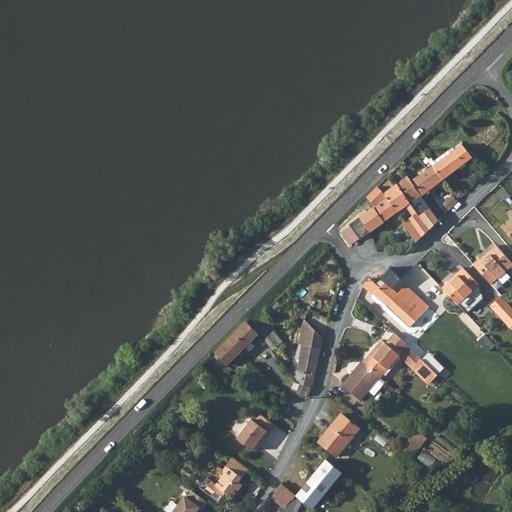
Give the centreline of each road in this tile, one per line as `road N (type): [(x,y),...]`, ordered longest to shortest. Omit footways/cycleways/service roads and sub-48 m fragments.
road 1 (secondary): [(323,224),(42,511)]
road 2 (residential): [(256,511),(319,392),(328,338),(359,267)]
road 3 (secondary): [(482,63),(323,224)]
road 4 (residential): [(359,267),(421,247),(511,159)]
